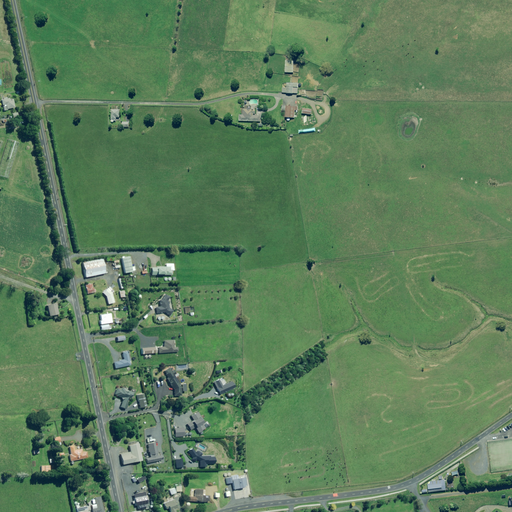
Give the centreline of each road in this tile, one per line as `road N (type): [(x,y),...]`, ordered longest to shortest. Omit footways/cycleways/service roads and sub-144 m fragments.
road 1 (unclassified): [(119,511),(12,0)]
road 2 (tertiary): [(511,415),(398,486),(224,511)]
